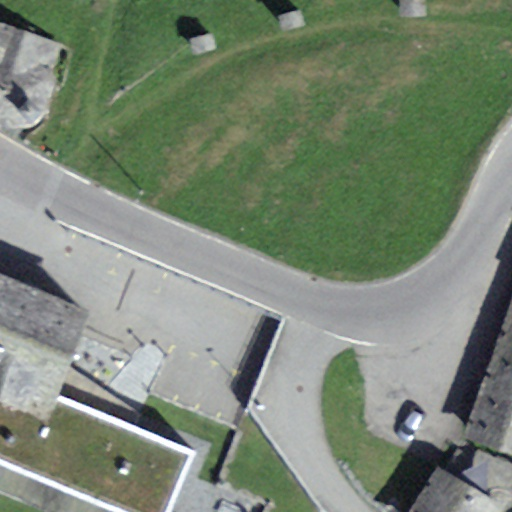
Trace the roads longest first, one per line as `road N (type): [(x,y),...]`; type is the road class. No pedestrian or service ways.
road 1 (unclassified): [(320,312),(0,163)]
road 2 (unclassified): [(511,170),(466,258),(426,298),(400,313),(365,318),(320,312)]
road 3 (unclassified): [(320,312),(297,363),(299,432),(341,496),(363,511)]
